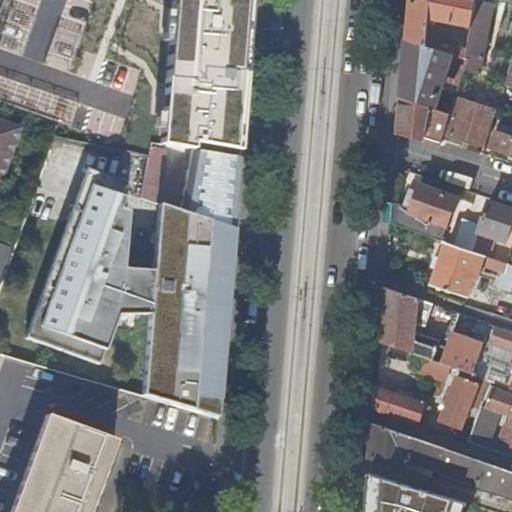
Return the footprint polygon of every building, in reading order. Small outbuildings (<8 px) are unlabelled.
[(103,0),(100,12),(161,15),(162,0),(103,0)] [(478,0),(411,0),(408,40),(467,58),(469,50),(430,40),(431,25),(437,26),(437,22),(473,28),(478,0)] [(495,3),(480,0),(478,0),(473,28),(470,43),(481,45),(484,32),(489,33),(495,3)] [(99,14),(100,12),(67,2),(56,30),(89,42),(99,14)] [(178,25),(188,27),(192,10),(181,8),(178,25)] [(147,84),(163,85),(165,76),(197,79),(230,81),(233,46),(197,44),(196,70),(171,68),(173,32),(127,29),(126,49),(142,49),(141,63),(147,64),(147,84)] [(0,89),(25,99),(45,42),(12,30),(0,62),(0,89)] [(465,74),(470,60),(467,59),(467,58),(408,40),(403,99),(437,109),(446,82),(453,84),(455,79),(447,76),(450,69),(465,74)] [(78,70),(77,75),(86,78),(94,55),(85,51),(78,70)] [(230,81),(197,79),(195,112),(228,115),(230,81)] [(444,111),(452,114),(457,99),(449,97),(444,111)] [(441,147),(443,140),(452,114),(444,111),(437,109),(403,99),(400,134),(441,147)] [(450,134),(486,146),(497,111),(461,99),(450,134)] [(0,169),(5,171),(20,129),(0,121),(0,169)] [(492,148),(511,154),(511,136),(497,131),(492,148)] [(182,201),(180,211),(234,229),(235,210),(239,159),(226,157),(191,150),(182,201)] [(180,211),(159,204),(154,271),(124,267),(124,200),(84,186),(25,337),(97,364),(119,314),(150,313),(143,395),(217,418),(234,229),(180,211)] [(394,206),(392,225),(443,242),(457,199),(422,187),(413,212),(394,206)] [(511,209),(491,203),(484,223),(481,234),(475,253),(491,259),(497,240),(508,243),(511,230),(511,209)] [(469,218),(458,248),(475,253),(481,234),(484,223),(469,218)] [(479,265),(503,274),(505,274),(508,265),(507,264),(491,259),(475,253),(458,248),(448,244),(434,286),(468,297),(479,265)] [(0,274),(9,249),(0,245),(0,274)] [(511,292),(511,290),(511,265),(508,265),(505,274),(503,274),(498,287),(511,292)] [(382,343),(444,365),(447,355),(437,352),(441,341),(416,332),(417,324),(427,326),(435,305),(405,294),(386,288),(382,343)] [(489,343),(511,350),(511,332),(496,326),(489,343)] [(490,382),(508,388),(511,377),(476,365),(482,345),(454,335),(447,355),(444,365),(480,378),(490,382)] [(424,361),(420,371),(445,380),(450,370),(424,361)] [(473,397),(484,400),(490,382),(480,378),(478,383),(456,376),(440,423),(462,430),(473,397)] [(496,450),(508,454),(511,441),(511,394),(491,387),(484,407),(482,406),(470,441),(483,446),(495,411),(502,413),(511,417),(509,423),(505,421),(496,450)] [(426,405),(377,388),(376,408),(394,415),(425,425),(431,407),(426,405)] [(490,448),(502,413),(495,411),(483,446),(490,448)] [(10,511),(87,511),(114,440),(46,415),(10,511)] [(407,460),(415,437),(393,430),(375,424),(372,459),(404,469),(407,460)] [(437,478),(440,471),(447,449),(415,437),(407,460),(432,468),(429,476),(437,478)] [(440,471),(477,484),(485,462),(447,449),(440,471)] [(511,495),(511,471),(485,462),(477,484),(505,493),(503,499),(510,501),(511,495)] [(494,511),(471,504),(432,493),(400,483),(371,474),(367,511),(494,511)]
